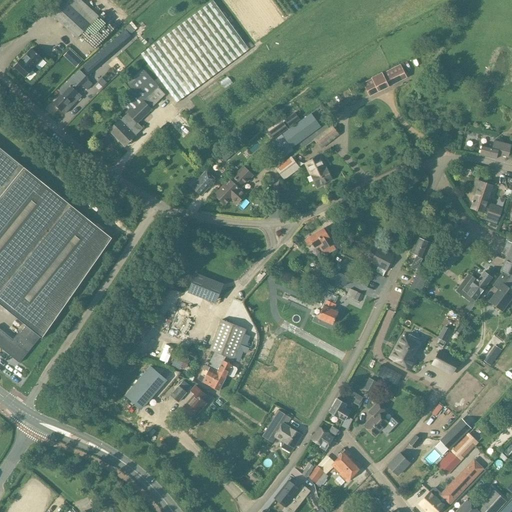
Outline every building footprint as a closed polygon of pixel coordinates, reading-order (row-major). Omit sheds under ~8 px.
[(63,0),(50,14),(77,39),(98,15),(81,0),(63,0)] [(213,1),(151,47),(140,54),(149,66),(168,92),(177,103),(187,95),(249,49),(213,1)] [(95,19),(87,28),(101,40),(111,28),(106,24),(104,27),(95,19)] [(124,28),(130,35),(135,31),(133,29),(135,27),(131,22),(124,28)] [(120,45),(115,39),(109,44),(114,50),(120,45)] [(21,59),(14,66),(26,78),(33,70),(32,70),(35,66),(40,70),(46,63),(42,59),(32,49),(21,60),(21,59)] [(96,55),(82,67),(89,75),(103,63),(96,55)] [(363,83),(370,97),(389,87),(407,78),(400,65),(383,74),(382,72),(371,77),(372,79),(363,83)] [(82,96),(78,93),(90,80),(79,70),(74,75),(67,82),(59,91),(62,94),(53,103),(65,114),(82,96)] [(136,136),(143,128),(138,123),(152,109),(151,108),(166,95),(144,71),(129,86),(136,93),(121,107),(127,113),(121,120),(120,120),(109,130),(125,147),(136,136)] [(487,99),(490,88),(479,85),(480,78),(475,77),(473,86),(478,87),(475,96),(487,99)] [(272,143),(285,161),(296,153),(294,150),(298,147),(296,145),(321,127),(311,113),(272,143)] [(283,122),(268,133),(273,140),(288,129),(283,122)] [(332,125),(313,140),(321,149),(339,135),(332,125)] [(244,144),(240,139),(221,156),(225,161),(244,144)] [(480,155),(496,159),(497,154),(508,157),(511,145),(494,141),(493,147),(483,144),(480,155)] [(0,303),(1,304),(77,210),(0,147),(0,303)] [(326,167),(320,155),(305,163),(311,175),(317,188),(326,184),(325,183),(332,179),(326,167)] [(291,157),(275,169),(284,181),(300,169),(291,157)] [(246,194),(240,189),(253,176),(243,166),(230,180),(230,179),(215,195),(225,205),(230,198),(237,204),(246,194)] [(206,171),(197,181),(193,178),(188,184),(201,195),(215,180),(211,176),(215,172),(209,167),(206,171)] [(476,195),(471,209),(483,213),(487,214),(485,220),(497,224),(503,207),(487,202),(492,185),(481,181),(476,195)] [(42,338),(93,264),(112,238),(77,210),(1,304),(27,326),(21,334),(19,332),(13,340),(0,329),(0,346),(19,362),(40,336),(42,338)] [(329,238),(323,228),(305,240),(308,246),(312,243),(315,247),(319,245),(322,250),(323,250),(326,256),(336,250),(333,243),(329,238)] [(418,238),(411,253),(417,255),(411,267),(416,270),(423,258),(425,254),(431,256),(436,246),(430,244),(430,243),(418,238)] [(507,256),(501,270),(511,275),(511,241),(508,239),(502,253),(507,256)] [(443,258),(437,266),(444,272),(462,249),(452,242),(441,256),(443,258)] [(385,253),(379,250),(376,256),(362,249),(361,251),(349,244),(344,254),(369,267),(372,262),(379,265),(378,266),(386,270),(393,256),(385,252),(385,253)] [(328,268),(319,262),(313,271),(314,271),(311,275),(316,279),(319,275),(321,277),(328,268)] [(328,278),(345,286),(349,277),(332,270),(328,278)] [(472,277),(462,291),(467,294),(475,300),(480,293),(492,277),(484,271),(478,280),(472,277)] [(490,302),(502,311),(504,308),(508,301),(511,296),(511,290),(506,286),(504,284),(508,278),(502,273),(493,285),(499,290),(496,293),(490,302)] [(410,287),(421,292),(427,279),(417,274),(410,287)] [(195,275),(189,291),(216,302),(222,285),(195,275)] [(363,295),(350,288),(347,296),(360,302),(363,295)] [(328,301),(325,306),(324,306),(318,318),(333,325),(338,312),(330,309),(333,303),(328,301)] [(221,319),(209,350),(215,352),(209,362),(212,363),(210,366),(205,377),(202,376),(200,380),(203,382),(202,382),(219,391),(227,375),(232,377),(234,377),(237,370),(237,368),(232,365),(224,360),(226,357),(234,360),(247,330),(221,319)] [(439,338),(446,342),(452,331),(445,327),(439,338)] [(403,337),(391,358),(409,368),(414,359),(423,342),(423,341),(423,342),(419,340),(419,339),(410,334),(407,339),(403,337)] [(153,340),(147,354),(156,357),(162,344),(153,340)] [(496,346),(484,361),(490,366),(502,350),(496,346)] [(458,361),(440,351),(433,364),(452,374),(458,361)] [(186,365),(184,357),(174,359),(176,367),(186,365)] [(126,396),(141,408),(166,380),(151,367),(126,396)] [(373,393),(378,381),(368,377),(363,388),(373,393)] [(180,384),(179,386),(170,396),(179,403),(187,392),(191,386),(184,380),(180,384)] [(207,395),(196,386),(191,391),(195,394),(182,410),(192,419),(206,403),(203,400),(207,395)] [(330,412),(344,421),(350,411),(345,407),(346,404),(337,399),(330,412)] [(364,425),(375,436),(381,430),(387,435),(398,423),(392,418),(388,422),(381,416),(385,411),(377,404),(369,412),(373,416),(364,425)] [(276,437),(282,441),(282,447),(291,453),(294,448),(302,435),(286,425),(291,418),(279,410),(262,436),(272,443),(276,437)] [(440,441),(449,450),(468,431),(473,425),(468,421),(463,426),(459,422),(440,441)] [(329,431),(336,435),(339,430),(332,426),(329,431)] [(313,440),(321,445),(319,447),(325,451),(334,437),(329,434),(330,434),(320,428),(313,440)] [(415,435),(408,443),(415,448),(422,440),(415,435)] [(452,451),(461,459),(475,445),(466,436),(452,451)] [(332,464),(334,466),(342,473),(335,480),(341,485),(345,481),(347,482),(348,481),(361,467),(347,450),(334,462),(332,464)] [(397,455),(388,466),(405,482),(414,472),(397,455)] [(447,488),(441,494),(434,488),(418,504),(428,511),(436,511),(440,509),(439,508),(443,504),(444,504),(447,500),(450,503),(456,496),(457,497),(464,489),(470,482),(483,468),(474,460),(470,465),(453,481),(447,488)] [(323,473),(324,471),(316,465),(308,477),(316,483),(315,484),(320,487),(328,476),(323,473)] [(288,480),(275,498),(275,499),(280,503),(286,507),(287,505),(288,504),(292,507),(295,510),(300,503),(305,498),(310,491),(307,489),(302,485),(299,489),(298,488),(288,480)] [(495,490),(491,494),(478,508),(482,511),(496,511),(506,501),(495,490)] [(480,511),(482,511),(478,508),(477,509),(467,500),(456,511),(480,511)] [(511,511),(511,500),(501,511),(511,511)]
